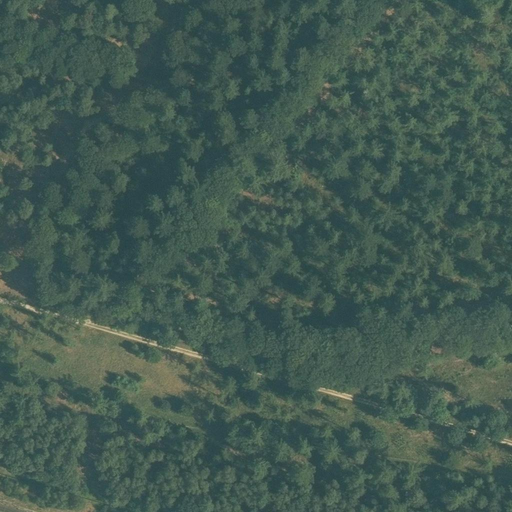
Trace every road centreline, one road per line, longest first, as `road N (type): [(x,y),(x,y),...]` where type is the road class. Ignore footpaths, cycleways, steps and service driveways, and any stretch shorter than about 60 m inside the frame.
road 1 (track): [(0,362),(171,424),(511,480)]
road 2 (track): [(99,327),(511,443)]
road 3 (track): [(112,312),(277,355),(511,326)]
road 4 (track): [(112,312),(359,0)]
road 5 (track): [(0,35),(265,115)]
road 6 (track): [(0,298),(99,327),(112,312)]
